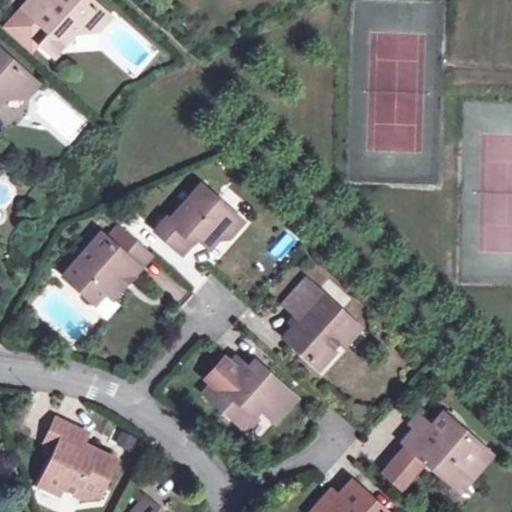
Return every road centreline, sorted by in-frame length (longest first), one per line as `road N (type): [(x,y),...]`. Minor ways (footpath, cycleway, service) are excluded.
road 1 (residential): [(209,492),(346,436)]
road 2 (residential): [(129,402),(224,304)]
road 3 (residential): [(0,374),(70,382),(129,402)]
road 4 (residential): [(129,402),(181,434),(209,492)]
